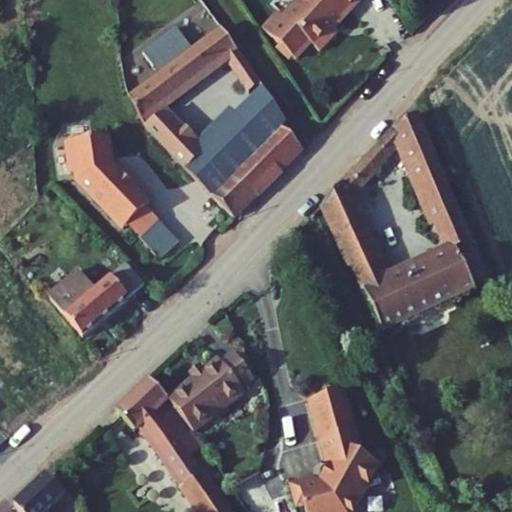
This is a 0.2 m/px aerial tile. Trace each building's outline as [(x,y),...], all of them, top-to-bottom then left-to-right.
[(371,0),(309,0),(293,17),(288,13),(273,29),(306,60),(321,43),(330,52),(349,32),(345,28),(371,0)] [(205,47),(231,30),(215,7),(188,25),(205,47)] [(151,85),(136,95),(147,121),(191,168),(209,152),(199,142),(169,108),(232,64),(256,90),(268,79),(231,30),(205,47),(188,25),(155,48),(162,60),(147,71),(150,76),(147,78),(151,85)] [(256,90),(199,142),(209,152),(191,168),(214,194),(290,125),(297,118),(268,79),(256,90)] [(476,237),(419,105),(390,129),(384,136),(400,151),(405,145),(449,244),(389,274),(360,211),(387,184),(376,174),(388,162),(372,148),(325,201),(386,327),(476,284),(458,245),(476,237)] [(290,125),(214,194),(235,216),(310,146),(290,125)] [(125,203),(137,216),(156,199),(159,195),(143,178),(147,175),(134,162),(131,165),(125,159),(122,160),(118,128),(76,134),(80,165),(86,164),(87,172),(121,208),(125,203)] [(400,151),(384,136),(372,148),(388,162),(400,151)] [(168,211),(156,199),(137,216),(150,229),(168,211)] [(125,203),(121,208),(133,220),(137,216),(125,203)] [(476,237),(458,245),(476,284),(493,275),(476,237)] [(139,255),(128,264),(147,287),(159,277),(139,255)] [(89,264),(59,290),(93,332),(147,287),(128,264),(106,283),(89,264)] [(222,359),(215,364),(234,403),(247,392),(243,387),(257,376),(239,352),(225,363),(222,359)] [(198,377),(171,399),(197,432),(234,403),(215,364),(207,371),(202,365),(193,372),(198,377)] [(152,375),(116,409),(139,431),(143,429),(205,511),(230,511),(204,474),(218,462),(197,432),(171,399),(152,375)] [(345,387),(311,398),(323,438),(341,432),(344,442),(331,465),(324,479),(319,480),(319,478),(297,485),(302,502),(308,501),(311,511),(354,511),(368,486),(376,484),(382,473),(379,465),(382,461),(365,451),(345,387)] [(341,432),(323,438),(331,465),(344,442),(341,432)] [(49,476),(16,507),(20,511),(50,511),(67,496),(49,476)]
